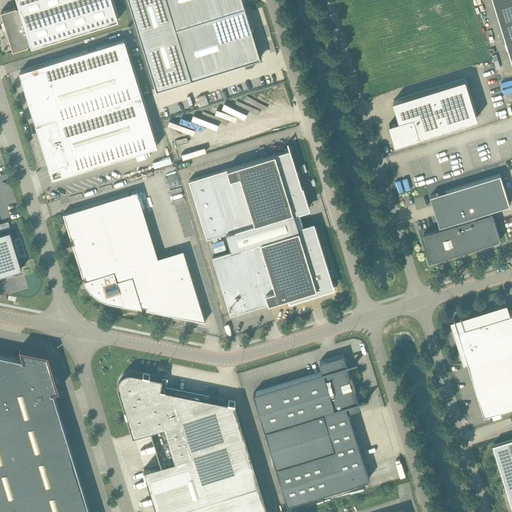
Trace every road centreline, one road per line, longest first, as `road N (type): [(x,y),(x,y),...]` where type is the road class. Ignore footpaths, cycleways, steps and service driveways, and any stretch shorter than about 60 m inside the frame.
road 1 (unknown): [(273,309),(227,323),(186,173),(308,121)]
road 2 (unclassified): [(272,0),(367,318)]
road 3 (unclassified): [(419,301),(325,0)]
road 4 (unclassified): [(69,329),(224,361),(367,318)]
road 5 (unclassified): [(69,329),(0,99)]
road 6 (unclassified): [(483,511),(419,301)]
road 7 (unclassified): [(367,318),(427,511)]
road 8 (unclassified): [(126,511),(69,329)]
road 9 (unknown): [(224,361),(214,330),(128,314)]
